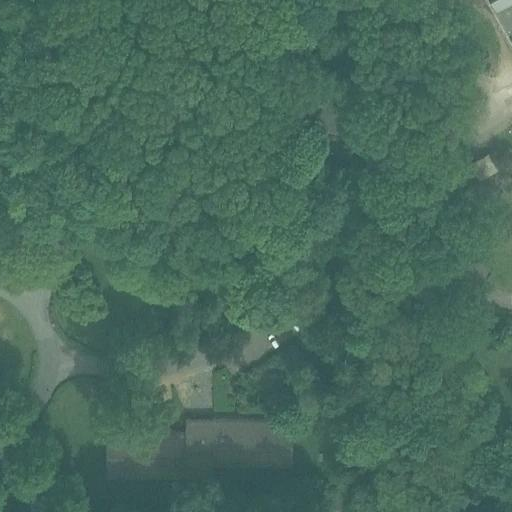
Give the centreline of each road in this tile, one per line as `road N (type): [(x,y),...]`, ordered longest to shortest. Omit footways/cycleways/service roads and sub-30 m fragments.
road 1 (residential): [(45,361),(147,374),(218,348),(341,281)]
road 2 (unclassified): [(341,281),(297,157),(161,115)]
road 3 (residential): [(25,301),(161,115)]
road 4 (unclassified): [(161,115),(264,0)]
